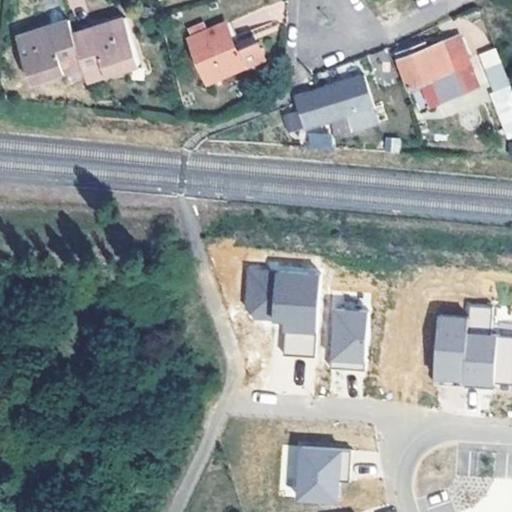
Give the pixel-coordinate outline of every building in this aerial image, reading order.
[(84,66),(89,79),(142,62),(127,18),(74,34),(84,66)] [(193,37),(211,30),(207,20),(189,26),(193,37)] [(74,34),(70,21),(19,37),(34,82),(84,66),(74,34)] [(228,24),(236,44),(242,41),(234,22),(228,24)] [(211,30),(193,37),(211,81),(267,59),(261,43),(239,52),(236,44),(228,24),(211,30)] [(422,41),(395,52),(419,109),(477,85),(458,37),(426,50),(422,41)] [(478,52),(504,139),(511,137),(511,92),(498,46),(478,52)] [(312,90),(294,103),(298,113),(292,117),(301,135),(326,121),(348,115),(352,128),(378,122),(363,76),(343,82),(312,90)] [(317,355),(322,273),(250,269),(248,307),(256,317),(277,318),(277,313),(287,314),(287,319),(285,353),(317,355)] [(470,316),(466,385),(483,387),(484,381),(511,382),(511,334),(492,334),(494,306),(471,304),(470,316)] [(366,369),(370,310),(335,308),(331,367),(339,367),(339,363),(349,364),(349,368),(366,369)] [(370,310),(366,369),(385,370),(386,360),(402,361),(405,313),(370,310)] [(466,385),(470,316),(428,314),(424,378),(436,378),(436,383),(466,385)] [(386,360),(385,370),(402,371),(402,361),(386,360)] [(354,449),(303,445),(300,496),(340,499),(342,466),(352,466),(354,449)] [(342,466),(341,479),(351,480),(352,466),(342,466)]
